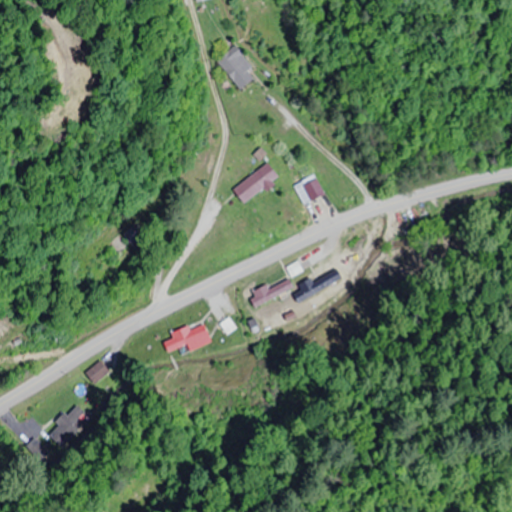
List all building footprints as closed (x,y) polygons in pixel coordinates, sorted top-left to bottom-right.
[(240,90),(259,79),(242,47),(222,57),(240,90)] [(236,189),(247,203),(282,176),(271,162),(236,189)] [(315,200),(327,194),(319,179),(307,185),(315,200)] [(126,235),(140,250),(154,237),(140,222),(126,235)] [(296,288),(291,279),(272,289),(270,284),(252,293),(259,307),(296,288)] [(172,333),(174,341),(168,343),(169,349),(210,340),(207,327),(186,332),(186,330),(172,333)] [(88,373),(96,383),(111,372),(103,362),(88,373)] [(92,418),(79,405),(49,435),(62,448),(92,418)]
